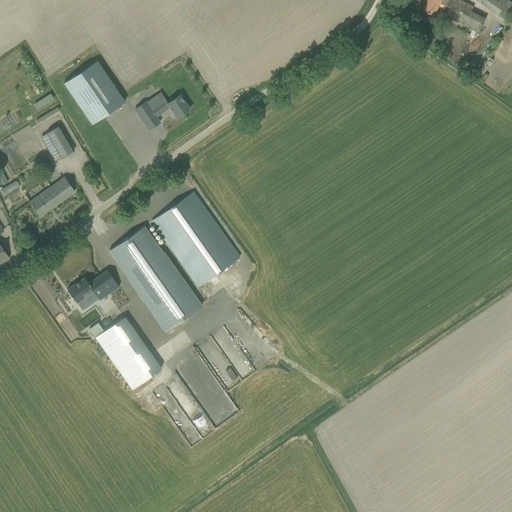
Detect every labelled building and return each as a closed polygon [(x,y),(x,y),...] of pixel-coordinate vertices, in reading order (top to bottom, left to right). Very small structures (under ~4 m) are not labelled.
[(428,0),(424,9),(434,14),(437,7),(443,10),(441,14),(477,32),(484,19),(470,12),(473,7),(459,0),(428,0)] [(479,0),(499,14),(509,0),(508,0),(479,0)] [(96,61),(63,83),(91,124),(124,102),(96,61)] [(53,94),(35,103),(37,109),(56,100),(53,94)] [(135,109),(143,122),(148,130),(159,122),(156,117),(170,107),(177,118),(189,110),(179,96),(168,103),(166,100),(151,110),(146,102),(135,109)] [(37,121),(61,112),(57,102),(33,111),(37,121)] [(46,133),(54,147),(48,150),(55,161),(60,158),(73,150),(59,126),(46,133)] [(74,192),(68,184),(65,179),(30,203),(40,216),(74,192)] [(5,195),(21,186),(17,180),(1,189),(5,195)] [(157,247),(149,235),(143,227),(110,250),(115,259),(166,330),(200,306),(162,253),(170,247),(198,287),(239,258),(199,200),(193,192),(152,221),(166,241),(157,247)] [(0,262),(8,257),(0,244),(0,234),(3,232),(0,226),(0,262)] [(84,277),(67,290),(71,295),(76,303),(83,298),(87,304),(97,297),(99,300),(119,287),(113,278),(107,270),(88,283),(84,277)] [(96,337),(132,389),(161,368),(125,317),(96,337)] [(87,335),(76,343),(90,363),(101,356),(87,335)] [(164,398),(170,395),(163,384),(153,390),(159,400),(164,397),(164,398)] [(171,419),(192,447),(214,430),(190,398),(175,410),(178,413),(171,419)]
